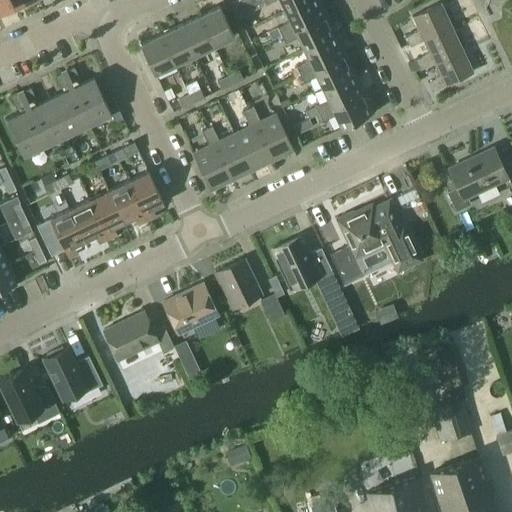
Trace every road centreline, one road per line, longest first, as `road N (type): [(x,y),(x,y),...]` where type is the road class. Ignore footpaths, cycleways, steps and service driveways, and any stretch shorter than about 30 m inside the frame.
road 1 (residential): [(201,234),(423,132)]
road 2 (residential): [(201,234),(112,46),(114,28)]
road 3 (residential): [(0,333),(201,234)]
road 4 (residential): [(423,132),(361,0)]
road 5 (residential): [(0,58),(80,20),(114,28)]
